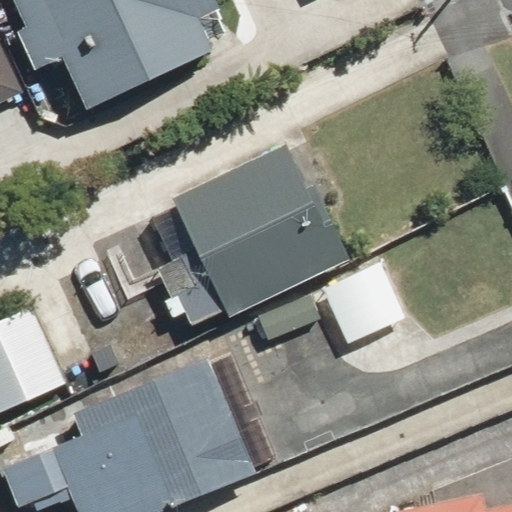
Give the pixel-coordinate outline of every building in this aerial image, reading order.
[(215,0),(14,0),(27,28),(17,32),(37,74),(63,61),(88,114),(215,54),(201,23),(221,13),(215,0)] [(0,106),(24,95),(0,44),(0,106)] [(287,147),(172,201),(229,321),(351,264),(315,188),(308,191),(287,147)] [(33,309),(0,323),(0,415),(67,386),(33,309)] [(52,450),(76,511),(170,511),(257,477),(208,360),(73,416),(82,438),(52,450)] [(486,511),(483,496),(408,511),(511,511),(511,507),(490,511),(486,511)]
